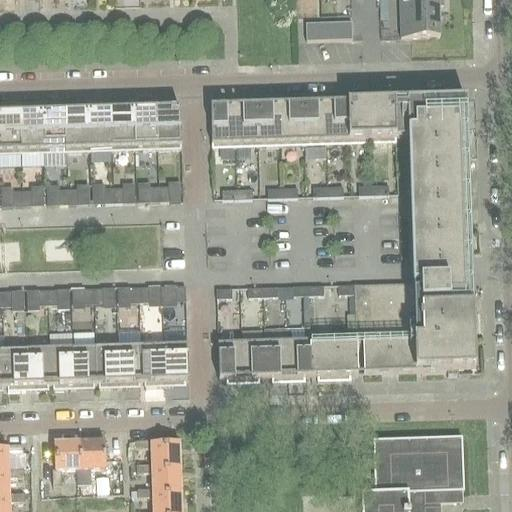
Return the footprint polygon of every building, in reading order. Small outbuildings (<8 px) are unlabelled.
[(399,0),(401,42),(438,41),(437,10),(442,10),(442,0),(399,0)] [(352,43),(351,25),(305,27),(306,45),(352,43)] [(317,386),(334,386),(350,385),(350,380),(357,380),(357,378),(421,376),(421,378),(446,377),(446,381),(458,380),(458,377),(474,376),(469,209),(461,209),(461,197),(467,197),(467,200),(469,200),(468,196),(468,178),(460,178),(460,167),(466,166),(466,169),(468,169),(467,148),(460,148),(459,136),(465,136),(465,139),(467,139),(466,117),(459,118),(458,106),(464,106),(464,108),(466,108),(466,103),(406,105),(406,110),(394,110),(394,105),(370,106),(372,148),(395,147),(395,132),(406,132),(407,137),(414,137),(414,142),(412,142),(412,149),(414,149),(415,167),(415,172),(413,172),(413,179),(415,179),(416,198),(416,203),(414,203),(414,210),(416,210),(417,234),(415,234),(415,240),(417,240),(419,287),(353,289),(354,299),(355,343),(309,344),(310,381),(317,381),(317,386)] [(348,107),(349,148),(372,148),(370,106),(348,107)] [(302,108),(303,150),(326,149),(325,107),(302,108)] [(348,107),(325,107),(326,149),(349,148),(348,107)] [(302,108),(279,109),(281,151),(303,150),(302,108)] [(257,109),(234,110),(235,152),(258,151),(257,109)] [(257,109),(258,151),(281,151),(279,109),(257,109)] [(234,110),(210,111),(211,153),(235,152),(234,110)] [(180,153),(179,111),(155,112),(157,154),(180,153)] [(134,155),(157,154),(155,112),(133,113),(134,155)] [(89,156),(111,155),(110,113),(87,114),(89,156)] [(134,155),(133,113),(110,113),(111,155),(134,155)] [(89,156),(87,114),(64,115),(65,157),(89,156)] [(43,157),(65,157),(64,115),(42,116),(43,157)] [(0,158),(20,158),(19,116),(0,116),(0,158)] [(43,157),(42,116),(19,116),(20,158),(43,157)] [(358,191),(358,200),(373,200),(373,190),(358,191)] [(388,190),(373,190),(373,200),(388,200),(388,190)] [(168,207),(168,206),(168,191),(158,192),(158,207),(168,207)] [(343,191),(328,192),(328,201),(343,201),(343,191)] [(112,208),(122,208),(122,192),(112,193),(112,208)] [(149,192),(149,207),(158,207),(158,192),(149,192)] [(312,192),(313,202),(328,201),(328,192),(312,192)] [(103,193),(104,208),(112,208),(112,193),(103,193)] [(267,194),(267,203),(282,203),(282,193),(267,194)] [(297,193),(282,193),(282,203),(297,202),(297,193)] [(58,194),(58,210),(67,209),(67,194),(58,194)] [(67,209),(77,209),(76,194),(67,194),(67,209)] [(221,195),(222,204),(237,204),(237,194),(221,195)] [(252,194),(237,194),(237,204),(252,204),(252,194)] [(12,196),(12,211),(22,211),(21,195),(12,196)] [(22,211),(31,210),(31,195),(21,195),(22,211)] [(338,300),(354,299),(353,289),(338,290),(338,300)] [(323,300),(323,290),(307,291),(308,301),(323,300)] [(184,291),(161,291),(162,311),(176,310),(176,306),(185,306),(184,291)] [(308,301),(307,291),(293,291),(293,301),(308,301)] [(129,307),(139,307),(138,292),(129,292),(129,307)] [(138,292),(139,307),(148,307),(148,292),(138,292)] [(262,302),(261,292),(247,293),(247,302),(262,302)] [(278,301),(277,292),(261,292),(262,302),(278,301)] [(83,309),(93,308),(93,293),(83,294),(83,309)] [(93,293),(93,308),(102,308),(102,293),(93,293)] [(231,303),(231,293),(216,294),(216,303),(231,303)] [(47,295),(48,310),(57,310),(56,294),(47,295)] [(38,310),(48,310),(47,295),(37,295),(38,310)] [(2,296),(2,311),(11,311),(11,296),(2,296)] [(286,345),(288,387),(304,387),(304,381),(310,381),(309,344),(286,345)] [(286,345),(263,346),(264,383),(271,382),(271,388),(288,387),(286,345)] [(263,346),(240,347),(242,389),(259,388),(259,383),(264,383),(263,346)] [(226,384),(226,389),(242,389),(240,347),(217,347),(218,384),(226,384)] [(187,348),(163,349),(164,391),(185,390),(185,385),(188,385),(187,348)] [(144,392),(164,391),(163,349),(140,350),(141,386),(144,386),(144,392)] [(117,350),(95,351),(96,388),(98,388),(98,393),(119,392),(117,350)] [(139,386),(141,386),(140,350),(117,350),(119,392),(139,392),(139,386)] [(94,388),(96,388),(95,351),(72,352),(73,394),(94,393),(94,388)] [(48,389),(50,389),(49,352),(26,353),(28,395),(48,394),(48,389)] [(72,352),(49,352),(50,389),(52,389),(53,394),(73,394),(72,352)] [(26,353),(4,354),(5,391),(7,390),(7,396),(28,395),(26,353)] [(439,511),(440,507),(462,507),(461,496),(461,495),(463,495),(461,441),(372,444),(373,475),(374,483),(374,497),(361,497),(360,497),(360,511),(439,511)] [(151,473),(179,472),(178,447),(152,448),(151,444),(135,445),(135,452),(135,454),(150,453),(151,469),(151,473)] [(85,490),(85,474),(105,474),(104,445),(75,446),(76,475),(76,490),(85,490)] [(76,475),(75,446),(54,447),(55,474),(51,474),(52,491),(61,490),(60,475),(76,475)] [(7,458),(23,457),(22,449),(5,449),(5,453),(0,452),(0,477),(8,477),(8,474),(7,458)] [(180,497),(179,472),(151,473),(151,469),(135,469),(136,474),(136,476),(136,478),(151,478),(151,493),(152,498),(180,497)] [(8,477),(0,477),(0,502),(9,502),(9,498),(8,482),(23,482),(23,473),(8,474),(8,477)] [(180,511),(180,497),(152,498),(151,493),(136,494),(136,495),(137,498),(137,503),(152,502),(152,511),(180,511)] [(9,502),(0,502),(0,511),(9,511),(9,507),(24,506),(24,498),(9,498),(9,502)]
